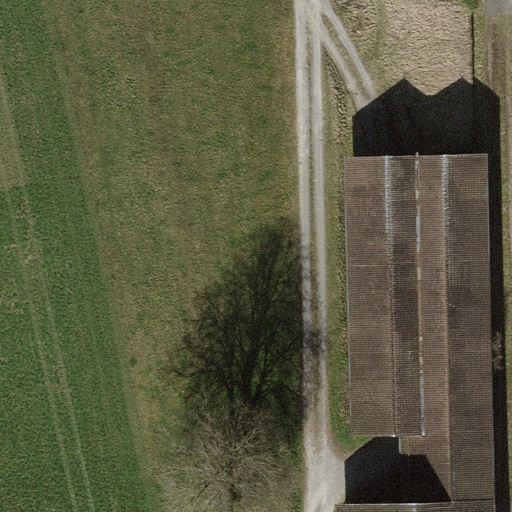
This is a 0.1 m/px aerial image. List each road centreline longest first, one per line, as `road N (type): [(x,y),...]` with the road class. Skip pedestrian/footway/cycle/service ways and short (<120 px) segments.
road 1 (track): [(317,511),(310,0)]
road 2 (track): [(310,1),(362,78),(387,155)]
